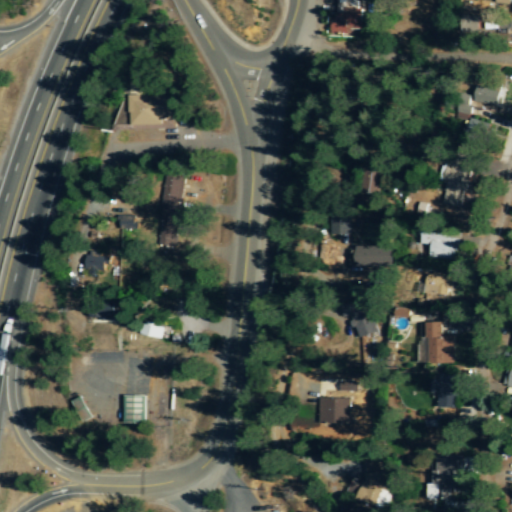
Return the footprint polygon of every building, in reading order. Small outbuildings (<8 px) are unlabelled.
[(356,0),(336,0),(337,14),(326,14),(326,33),(362,33),(362,2),(357,2),(356,0)] [(490,89),(478,87),(476,104),(499,107),(502,85),(491,83),(490,89)] [(473,97),(462,95),(457,120),(468,122),(473,97)] [(468,136),(489,139),(491,125),(471,122),(468,136)] [(462,209),(469,162),(450,159),(443,206),(462,209)] [(361,194),(380,194),(381,171),(361,171),(361,194)] [(176,246),(179,177),(161,177),(158,245),(176,246)] [(430,259),(458,262),(460,237),(423,232),(422,246),(431,247),(430,259)] [(356,270),(392,269),(392,247),(356,247),(356,270)] [(107,274),(106,253),(85,254),(86,274),(107,274)] [(420,295),(446,296),(447,275),(421,274),(420,295)] [(356,340),(375,334),(366,301),(346,306),(356,340)] [(139,334),(161,341),(165,329),(143,321),(139,334)] [(511,373),(511,375),(506,374),(503,387),(511,388),(511,373)] [(456,409),(458,376),(432,375),(431,408),(456,409)] [(92,419),(81,397),(71,402),(81,424),(92,419)] [(123,424),(142,425),(143,397),(124,397),(123,424)] [(347,399),(318,399),(318,424),(346,424),(347,399)] [(426,500),(453,501),(454,458),(435,457),(435,471),(431,471),(431,484),(427,484),(426,500)] [(388,473),(363,469),(356,504),(382,508),(388,473)]
